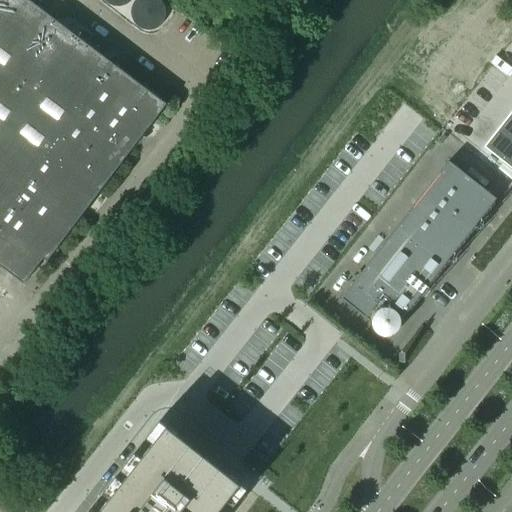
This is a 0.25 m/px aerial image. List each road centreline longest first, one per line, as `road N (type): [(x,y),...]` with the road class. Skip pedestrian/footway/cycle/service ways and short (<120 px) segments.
road 1 (unclassified): [(511,269),(387,425),(368,479),(371,511)]
road 2 (secondary): [(511,345),(382,511)]
